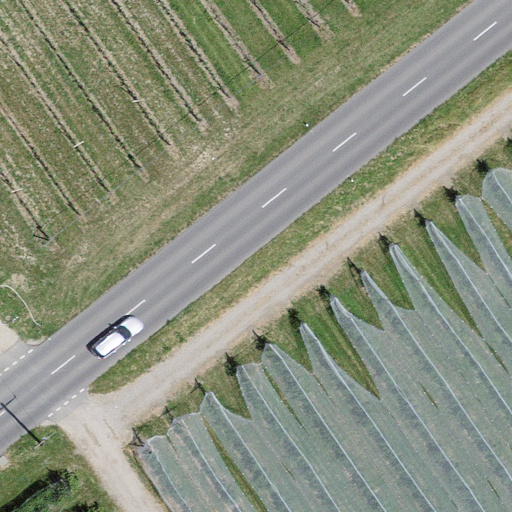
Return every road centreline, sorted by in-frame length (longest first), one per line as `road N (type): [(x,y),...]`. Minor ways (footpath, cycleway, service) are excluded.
road 1 (tertiary): [(511,28),(0,419)]
road 2 (track): [(0,328),(131,511)]
